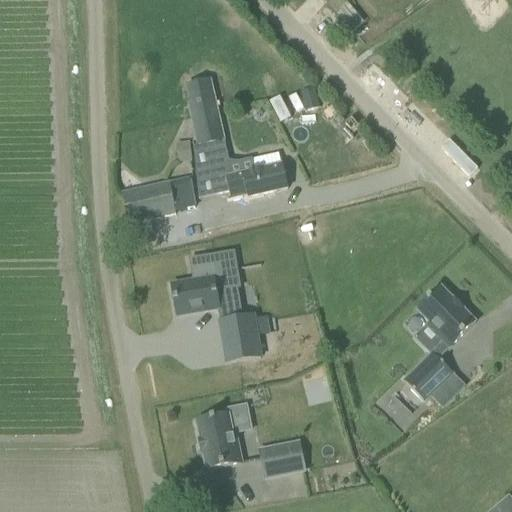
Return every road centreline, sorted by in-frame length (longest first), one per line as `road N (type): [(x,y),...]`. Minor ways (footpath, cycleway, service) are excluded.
road 1 (unclassified): [(160,511),(105,224),(98,0)]
road 2 (unclassified): [(511,248),(265,0)]
